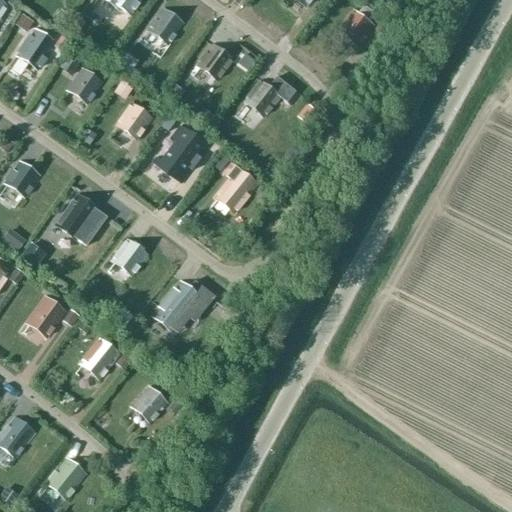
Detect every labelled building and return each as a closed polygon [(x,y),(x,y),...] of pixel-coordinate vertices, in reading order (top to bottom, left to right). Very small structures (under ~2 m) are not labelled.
[(104,0),(130,18),(142,0),(104,0)] [(356,11),(340,31),(361,47),(376,26),(372,23),(378,15),(366,6),(360,14),(356,11)] [(163,11),(148,31),(168,45),(182,26),(163,11)] [(59,12),(53,21),(60,26),(66,17),(59,12)] [(22,16),(16,26),(26,32),(32,23),(22,16)] [(37,71),(51,51),(49,49),(53,43),(35,30),(16,57),(37,71)] [(212,47),(197,67),(217,82),(225,70),(237,79),(250,61),(226,44),(220,53),(212,47)] [(121,52),(114,63),(130,74),(137,63),(121,52)] [(69,60),(63,70),(72,77),(80,67),(69,60)] [(82,72),(67,92),(87,106),(102,86),(82,72)] [(260,84),(245,103),(264,118),(279,98),(288,106),(297,95),(276,79),(268,90),(260,84)] [(175,86),(168,96),(178,103),(185,93),(175,86)] [(131,106),(116,127),(137,141),(151,121),(131,106)] [(309,107),(300,118),(310,126),(319,115),(309,107)] [(203,111),(197,120),(210,129),(216,120),(203,111)] [(170,116),(162,128),(168,132),(177,120),(170,116)] [(156,159),(153,164),(180,184),(206,149),(179,129),(171,140),(175,143),(160,162),(156,159)] [(91,133),(84,143),(89,147),(96,137),(91,133)] [(221,157),(213,166),(220,172),(228,162),(221,157)] [(19,164),(5,184),(25,198),(39,178),(19,164)] [(230,180),(215,199),(235,214),(250,195),(257,186),(230,165),(223,175),(230,180)] [(76,194),(53,226),(72,240),(73,239),(86,248),(106,219),(96,211),(98,210),(76,194)] [(10,231),(2,241),(18,253),(25,243),(10,231)] [(127,242),(113,261),(132,276),(147,257),(127,242)] [(31,246),(21,260),(32,268),(42,254),(31,246)] [(16,270),(8,281),(16,286),(24,275),(16,270)] [(189,312),(191,314),(198,319),(214,298),(194,282),(188,289),(180,283),(153,317),(172,333),(189,312)] [(66,313),(45,298),(27,324),(47,338),(66,313)] [(230,303),(223,312),(238,324),(244,315),(230,303)] [(71,311),(63,323),(71,328),(79,317),(71,311)] [(124,312),(116,322),(124,328),(132,318),(124,312)] [(86,320),(78,330),(86,336),(93,326),(86,320)] [(118,357),(99,342),(81,364),(100,380),(118,357)] [(125,354),(116,365),(124,372),(133,361),(125,354)] [(148,389),(132,407),(151,424),(167,405),(148,389)] [(34,434),(14,419),(0,438),(0,447),(16,459),(34,434)] [(86,476),(67,460),(47,484),(66,500),(86,476)]
